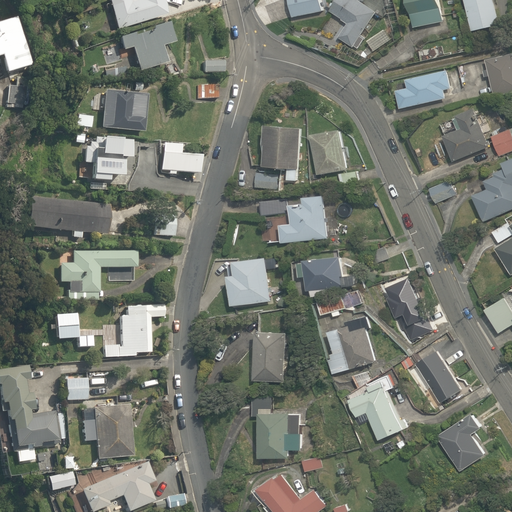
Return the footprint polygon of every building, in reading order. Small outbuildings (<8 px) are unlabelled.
[(106,0),(116,30),(164,15),(159,0),(106,0)] [(324,10),(321,0),(289,0),(293,17),(324,10)] [(354,47),(377,11),(360,0),(337,0),(331,10),(343,18),(342,19),(348,23),(339,37),(354,47)] [(444,20),(439,0),(408,0),(412,15),(421,13),(424,25),(444,20)] [(495,0),(464,0),(473,31),(502,24),(495,0)] [(31,65),(16,17),(0,20),(0,58),(5,72),(31,65)] [(165,22),(150,27),(151,30),(133,35),(133,32),(117,37),(121,50),(131,47),(138,71),(165,63),(160,46),(172,42),(165,22)] [(511,53),(486,59),(489,69),(484,70),(486,77),(490,76),(495,96),(511,92),(511,53)] [(221,61),(202,61),(202,73),(221,73),(221,61)] [(474,61),(466,63),(468,69),(476,68),(474,61)] [(123,67),(103,67),(103,79),(123,79),(123,67)] [(397,90),(401,108),(447,98),(445,89),(452,88),(448,69),(406,79),(409,87),(397,90)] [(218,98),(217,84),(197,85),(197,99),(218,98)] [(23,87),(7,86),(5,103),(22,104),(23,87)] [(100,127),(142,132),(146,94),(103,90),(100,127)] [(458,129),(444,135),(454,161),(491,146),(475,107),(457,115),(459,120),(455,122),(458,129)] [(90,128),(92,116),(76,114),(75,126),(90,128)] [(267,153),(266,165),(289,167),(289,179),(298,180),(299,168),(300,168),(304,127),(267,123),(266,137),(265,137),(264,153),(267,153)] [(342,128),(312,134),(319,174),(349,169),(342,128)] [(511,128),(492,136),(500,156),(511,151),(511,128)] [(82,143),(83,134),(75,133),(73,142),(82,143)] [(130,140),(92,137),(92,142),(87,142),(87,147),(84,147),(82,162),(91,163),(89,179),(106,181),(107,174),(119,175),(121,156),(129,157),(130,140)] [(488,189),(473,195),(484,221),(511,208),(511,158),(503,162),(506,168),(495,172),(497,175),(485,181),(488,189)] [(360,181),(358,171),(339,174),(341,184),(360,181)] [(279,189),(280,175),(258,172),(256,187),(279,189)] [(437,203),(457,194),(451,179),(431,188),(437,203)] [(292,223),(281,224),(282,243),(329,238),(324,195),(304,197),(305,203),(290,204),(292,223)] [(108,204),(26,196),(23,226),(72,231),(71,238),(79,239),(80,232),(105,234),(108,204)] [(288,213),(287,199),(262,202),(263,215),(288,213)] [(177,212),(160,211),(159,237),(176,238),(177,212)] [(511,235),(511,225),(510,222),(493,231),(500,243),(511,235)] [(511,237),(496,248),(511,274),(511,224),(511,225),(511,237)] [(134,251),(71,251),(71,263),(58,263),(58,282),(67,282),(67,290),(66,291),(66,300),(96,300),(96,293),(98,293),(98,268),(108,268),(108,281),(132,281),(132,267),(134,267),(134,251)] [(306,276),(307,290),(356,285),(355,274),(344,275),(342,255),(304,259),(304,262),(298,263),(300,277),(306,276)] [(272,300),(267,256),(235,260),(236,273),(229,274),(233,305),(272,300)] [(317,316),(364,303),(360,289),(313,303),(317,316)] [(163,317),(163,304),(124,307),(125,316),(119,316),(120,347),(116,347),(116,345),(102,346),(102,358),(134,356),(133,352),(150,352),(148,318),(163,317)] [(435,331),(422,311),(404,322),(417,343),(435,331)] [(330,359),(334,373),(377,360),(368,328),(371,327),(368,315),(347,321),(348,325),(329,331),(335,352),(332,353),(333,358),(330,359)] [(285,382),(288,332),(258,330),(254,379),(285,382)] [(440,348),(417,363),(442,402),(465,388),(440,348)] [(416,363),(411,355),(402,361),(407,369),(416,363)] [(59,443),(54,411),(27,416),(26,410),(31,409),(28,392),(23,393),(21,380),(26,379),(23,365),(0,368),(0,402),(2,402),(10,452),(15,451),(17,462),(33,459),(31,447),(59,443)] [(359,388),(368,382),(375,378),(372,370),(354,375),(359,388)] [(350,398),(350,399),(357,417),(360,416),(362,422),(370,418),(380,440),(409,427),(405,419),(402,420),(389,389),(396,386),(390,374),(369,384),(368,382),(359,388),(348,395),(350,398)] [(86,378),(64,379),(64,400),(86,400),(86,378)] [(254,415),(262,416),(260,457),(290,458),(290,449),(303,449),(303,433),(301,433),(302,414),(291,414),(291,412),(273,411),(273,393),(254,393),(254,415)] [(127,404),(91,408),(96,459),(132,455),(127,404)] [(485,426),(475,412),(438,436),(461,471),(488,453),(474,433),(485,426)] [(407,445),(404,439),(398,443),(402,449),(407,445)] [(321,456),(304,460),(306,471),(323,468),(321,456)] [(71,457),(62,457),(63,469),(72,468),(71,457)] [(154,481),(146,461),(80,489),(89,511),(90,511),(108,504),(107,501),(120,495),(127,511),(153,500),(147,484),(154,481)] [(74,485),(71,471),(45,477),(48,491),(74,485)] [(276,476),(259,487),(276,511),(318,511),(327,506),(315,489),(302,498),(284,473),(277,477),(276,476)] [(185,505),(182,493),(165,496),(167,508),(185,505)]
